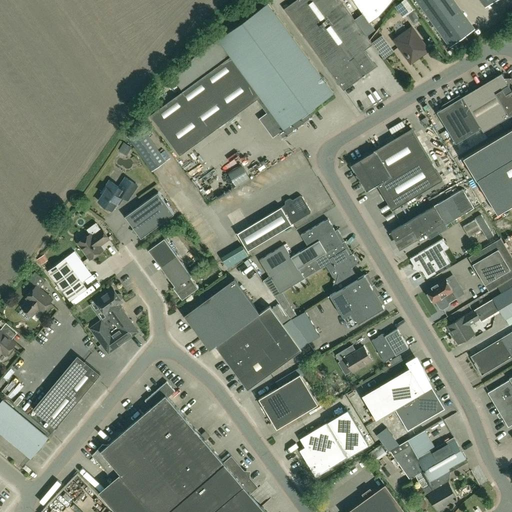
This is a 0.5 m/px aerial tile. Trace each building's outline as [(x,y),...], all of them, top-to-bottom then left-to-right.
[(344,90),(378,66),(366,50),(374,44),(341,0),(297,0),(286,8),(344,90)] [(378,16),(392,0),(353,0),(370,22),(378,16)] [(403,0),(395,6),(403,17),(413,9),(406,0),(403,0)] [(251,91),(267,112),(260,117),(274,136),(280,132),(284,138),(306,122),(314,116),(309,110),(333,93),(268,4),(195,56),(174,78),(183,91),(151,115),(174,147),(251,91)] [(411,61),(427,50),(412,29),(396,40),(411,61)] [(511,90),(502,74),(463,97),(437,112),(456,144),(482,128),(484,132),(511,115),(511,90)] [(166,161),(142,127),(128,137),(151,171),(166,161)] [(511,128),(464,157),(498,214),(511,205),(511,128)] [(366,191),(376,185),(378,184),(393,209),(442,180),(412,129),(350,166),(355,175),(360,183),(366,191)] [(241,163),(227,171),(236,187),(250,178),(241,163)] [(111,212),(118,202),(122,195),(128,200),(138,185),(126,177),(120,187),(110,181),(106,187),(108,189),(99,201),(104,204),(103,206),(111,212)] [(435,206),(392,231),(401,246),(435,225),(441,233),(448,229),(446,224),(474,207),(463,189),(438,203),(435,206)] [(159,192),(125,216),(141,238),(175,214),(159,192)] [(301,196),(293,200),(289,198),(285,201),(285,205),(238,233),(248,250),(311,213),(310,210),(303,197),(301,196)] [(488,239),(493,235),(481,214),(475,218),(488,239)] [(268,287),(274,283),(342,243),(347,240),(347,239),(341,243),(335,232),(340,228),(335,231),(327,219),(301,235),(308,247),(292,257),(285,245),(260,260),(269,276),(263,280),(268,287)] [(475,219),(463,226),(469,236),(481,229),(475,219)] [(87,229),(90,234),(79,242),(91,259),(103,250),(100,246),(110,239),(102,228),(101,229),(96,222),(87,229)] [(148,249),(175,286),(173,286),(182,299),(199,287),(191,277),(193,276),(165,238),(148,249)] [(443,238),(410,258),(409,258),(413,265),(418,266),(420,270),(422,271),(426,277),(450,262),(443,250),(448,248),(443,238)] [(469,256),(489,290),(511,276),(511,256),(501,238),(469,256)] [(341,281),(354,273),(351,268),(358,264),(352,255),(355,253),(349,256),(342,243),(274,283),(268,287),(275,296),(282,292),(331,262),(339,275),(339,277),(341,281)] [(88,289),(82,281),(92,274),(75,251),(65,258),(48,270),(71,301),(88,289)] [(53,299),(39,288),(45,280),(35,272),(28,279),(36,286),(26,298),(29,300),(22,308),(32,316),(39,308),(42,311),(53,299)] [(341,281),(344,286),(358,278),(354,273),(341,281)] [(384,307),(382,304),(365,274),(358,278),(344,286),(330,295),(350,327),(384,307)] [(511,314),(511,277),(497,286),(502,294),(494,299),(500,309),(506,319),(511,314)] [(216,345),(260,313),(235,278),(184,315),(210,349),(216,345)] [(449,303),(449,302),(457,298),(445,278),(426,289),(434,302),(436,301),(440,308),(443,309),(448,306),(449,303)] [(113,287),(96,300),(105,313),(108,312),(112,317),(104,323),(102,320),(91,328),(109,352),(138,331),(118,304),(122,301),(121,299),(122,298),(122,296),(121,294),(119,294),(118,294),(113,287)] [(470,325),(480,319),(481,321),(500,309),(494,299),(493,297),(492,298),(475,309),(448,325),(459,343),(475,334),(470,325)] [(291,305),(285,309),(292,319),(297,315),(291,305)] [(270,306),(260,313),(216,345),(248,389),(302,349),(270,306)] [(305,311),(292,319),(308,342),(320,336),(309,317),(305,311)] [(0,354),(2,352),(6,355),(16,343),(5,334),(11,326),(6,323),(0,330),(0,329),(0,354)] [(385,362),(409,348),(397,329),(385,336),(384,335),(381,335),(372,340),(385,362)] [(511,356),(511,331),(471,355),(482,374),(511,356)] [(350,354),(346,349),(336,355),(340,361),(344,358),(353,372),(372,361),(364,346),(350,354)] [(78,355),(61,375),(84,395),(101,374),(85,362),(78,355)] [(395,409),(408,430),(445,409),(432,388),(428,379),(427,379),(418,363),(362,395),(377,420),(395,409)] [(56,428),(84,395),(61,375),(33,409),(56,428)] [(301,375),(259,399),(277,429),(318,405),(301,375)] [(510,379),(488,392),(500,412),(498,413),(501,417),(502,416),(508,427),(511,424),(511,375),(509,377),(510,379)] [(92,455),(113,480),(99,492),(116,511),(213,511),(223,504),(237,492),(243,500),(250,493),(258,487),(232,457),(224,463),(168,397),(175,391),(167,381),(145,400),(151,407),(108,444),(103,444),(92,455)] [(2,401),(0,403),(0,432),(31,458),(48,438),(2,401)] [(348,410),(300,439),(305,448),(300,451),(316,477),(369,444),(348,410)] [(392,435),(386,427),(377,434),(383,442),(392,435)] [(429,486),(434,484),(432,482),(468,461),(455,438),(436,449),(425,430),(407,441),(390,450),(392,454),(409,478),(415,475),(423,489),(424,489),(429,486)] [(424,489),(429,498),(431,497),(439,510),(458,499),(448,482),(439,487),(436,482),(434,484),(429,486),(424,489)] [(406,511),(386,484),(346,511),(406,511)] [(213,511),(266,511),(250,493),(243,500),(237,492),(223,504),(213,511)]
